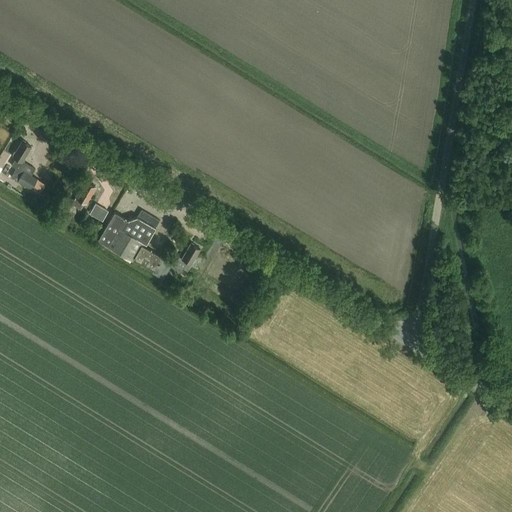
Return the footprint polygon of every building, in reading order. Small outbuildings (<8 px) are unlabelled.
[(32,146),(22,140),(16,150),(14,151),(13,153),(13,156),(16,158),(11,165),(16,168),(11,177),(39,194),(46,182),(32,174),(35,168),(22,161),(32,146)] [(85,180),(72,203),(81,208),(84,202),(86,203),(96,186),(85,180)] [(57,218),(63,222),(69,211),(64,207),(57,218)] [(115,211),(99,239),(133,260),(135,256),(154,268),(152,272),(163,278),(171,264),(160,258),(161,256),(142,245),(145,242),(146,243),(160,220),(142,209),(138,216),(129,219),(115,211)] [(185,274),(200,248),(191,243),(182,258),(179,256),(172,266),(185,274)]
